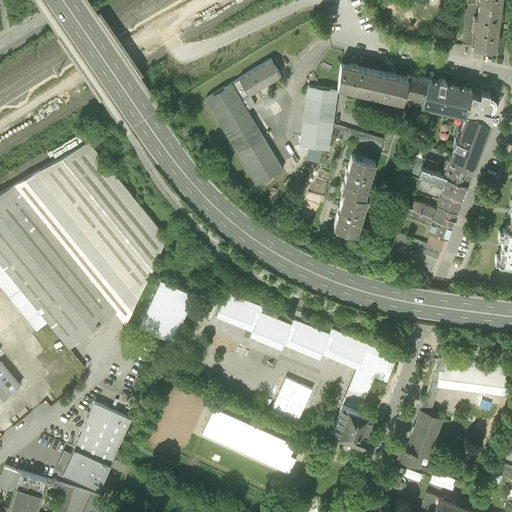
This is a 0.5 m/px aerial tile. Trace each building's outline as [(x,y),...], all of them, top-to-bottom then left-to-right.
[(473,46),(494,49),(500,0),(478,0),(477,17),(473,16),(471,30),(475,31),(473,46)] [(271,58),(238,78),(239,78),(248,94),(280,74),(271,58)] [(340,62),(337,86),(402,100),(402,97),(421,101),(428,78),(407,74),(407,77),(394,74),(395,72),(389,71),(388,73),(356,66),(357,64),(351,63),(351,64),(340,62)] [(255,103),(248,94),(239,78),(205,98),(257,184),(282,168),(246,108),(255,103)] [(473,163),(489,120),(487,119),(494,103),(494,101),(493,98),(491,96),(489,95),(489,92),(480,90),(479,95),(478,95),(478,94),(471,92),(470,92),(471,87),(445,82),(445,80),(439,79),(438,80),(428,78),(421,101),(420,104),(462,113),(464,118),(457,138),(455,138),(452,144),(454,145),(450,155),(473,163)] [(337,89),(307,85),(299,144),(329,148),(331,134),(332,122),(337,89)] [(332,122),(331,134),(379,149),(383,137),(332,122)] [(88,139),(0,190),(0,285),(36,329),(47,320),(68,346),(116,310),(125,322),(166,236),(88,139)] [(410,141),(403,159),(415,164),(436,171),(439,164),(413,155),(411,153),(413,148),(420,151),(422,145),(410,141)] [(344,190),(333,227),(356,233),(366,197),(364,196),(374,160),(352,153),(341,189),(344,190)] [(450,155),(443,174),(466,182),(473,163),(450,155)] [(461,196),(466,182),(443,174),(436,171),(415,164),(413,172),(444,183),(442,188),(461,196)] [(438,193),(440,194),(442,188),(421,181),(418,188),(436,195),(438,193)] [(456,209),(461,196),(442,188),(440,194),(436,201),(456,209)] [(413,200),(411,208),(431,216),(434,208),(413,200)] [(451,223),(456,209),(436,201),(434,208),(431,216),(451,223)] [(402,213),(429,223),(431,216),(411,208),(404,205),(402,213)] [(427,229),(433,231),(446,236),(451,223),(431,216),(429,223),(427,229)] [(438,259),(441,249),(428,244),(383,228),(380,238),(438,259)] [(511,266),(511,230),(508,230),(503,230),(499,264),(511,266)] [(433,231),(428,244),(441,249),(446,236),(433,231)] [(194,293),(160,278),(139,324),(172,340),(194,293)] [(282,346),(284,341),(320,356),(323,351),(358,365),(343,403),(359,408),(366,392),(373,374),(386,380),(396,355),(331,329),(329,334),(299,321),(302,313),(296,311),(291,324),(261,312),(262,306),(226,291),(217,313),(253,328),(251,333),(282,346)] [(439,357),(420,409),(429,412),(437,391),(437,386),(507,395),(509,379),(505,378),(506,366),(439,357)] [(0,400),(19,385),(1,362),(0,362),(0,400)] [(87,418),(74,447),(110,463),(130,418),(94,401),(89,413),(87,412),(84,417),(87,418)] [(365,432),(372,413),(359,408),(343,403),(342,402),(332,431),(362,442),(367,444),(370,434),(365,432)] [(207,420),(202,433),(288,471),(295,457),(292,455),(290,454),(295,443),(213,407),(207,420)] [(420,409),(405,448),(422,455),(428,457),(442,417),(429,412),(420,409)] [(20,418),(0,436),(0,438),(7,446),(28,427),(20,418)] [(511,449),(511,423),(509,423),(501,445),(511,449)] [(418,466),(422,455),(405,448),(400,446),(396,458),(418,466)] [(110,463),(74,447),(62,471),(99,488),(110,463)] [(511,466),(495,460),(491,472),(511,479),(511,466)] [(5,464),(0,479),(0,495),(5,497),(9,487),(15,488),(20,470),(5,464)] [(35,511),(46,478),(20,470),(15,488),(7,511),(35,511)] [(401,477),(392,473),(388,483),(398,487),(401,477)] [(53,488),(60,490),(62,483),(55,481),(53,488)] [(65,511),(73,486),(62,483),(60,490),(53,511),(65,511)] [(425,506),(433,508),(438,496),(426,491),(420,507),(425,508),(425,506)] [(91,492),(82,511),(95,511),(103,496),(91,492)] [(443,497),(438,496),(433,508),(431,511),(452,511),(456,502),(451,500),(452,498),(444,495),(443,497)] [(385,505),(383,504),(382,507),(379,506),(379,508),(382,509),(380,511),(423,511),(425,508),(420,507),(401,500),(395,503),(392,509),(391,510),(385,507),(384,506),(385,505)] [(477,510),(456,502),(452,511),(475,511),(476,511),(477,510)]
